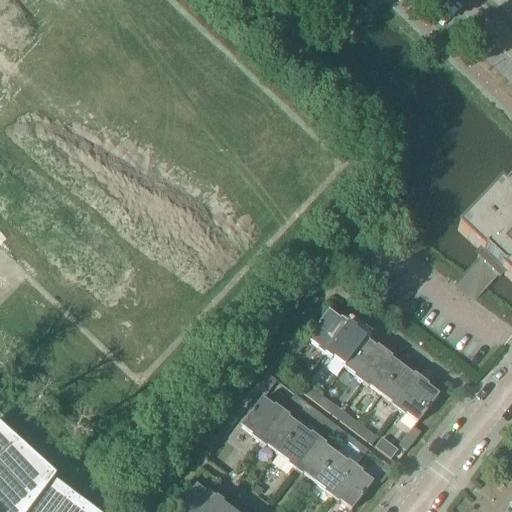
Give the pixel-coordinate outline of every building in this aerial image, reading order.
[(477,257),(497,276),(499,278),(502,274),(511,283),(511,187),(509,184),(502,191),(498,187),(457,231),(480,254),(477,257)] [(316,352),(323,357),(346,327),(339,321),(338,323),(327,315),(328,314),(327,314),(305,342),(306,343),(306,342),(317,350),(316,352)] [(331,361),(342,369),(363,341),(362,341),(352,333),(353,332),(346,327),(323,357),(330,363),(331,361)] [(353,380),(360,385),(383,354),(376,349),(375,351),(363,342),(363,341),(342,369),(342,370),(343,370),(354,378),(353,380)] [(303,347),(302,346),(296,342),(282,360),(289,365),(303,347)] [(380,398),(401,370),(389,361),(390,360),(383,354),(360,385),(367,390),(368,389),(379,397),(379,398),(380,398)] [(390,408),(397,413),(420,382),(413,377),(412,379),(401,371),(402,370),(401,370),(380,398),(391,406),(390,408)] [(258,392),(264,397),(264,398),(275,383),(269,378),(258,392)] [(420,382),(397,413),(404,418),(405,417),(416,425),(415,425),(416,426),(438,397),(437,397),(436,397),(426,389),(427,388),(420,382)] [(297,392),(314,406),(320,398),(302,385),(297,392)] [(288,404),(306,418),(312,411),(293,397),(288,404)] [(314,406),(334,420),(339,413),(320,398),(314,406)] [(250,439),(257,444),(280,414),(273,408),(272,410),(261,402),(261,401),(239,429),(240,430),(240,429),(251,437),(250,439)] [(306,418),(324,432),(330,425),(312,411),(306,418)] [(334,420),(353,435),(359,427),(339,413),(334,420)] [(265,448),(276,457),(297,429),(297,428),(296,429),(286,421),(287,419),(280,414),(257,444),(264,450),(265,448)] [(324,432),(343,446),(348,439),(330,425),(324,432)] [(359,427),(353,435),(370,448),(376,440),(359,427)] [(287,467),(294,473),(317,442),(310,436),(309,438),(297,429),(276,457),(277,457),(288,465),(287,467)] [(419,435),(412,430),(398,448),(405,453),(419,435)] [(53,482),(0,433),(0,511),(87,511),(51,484),(53,482)] [(348,439),(343,446),(361,460),(367,453),(348,439)] [(313,485),(334,457),(323,449),(324,447),(317,442),(294,473),(301,478),(302,476),(313,485)] [(324,495),(331,500),(354,470),(347,464),(346,466),(335,458),(336,458),(335,457),(334,458),(334,457),(313,485),(313,486),(314,485),(325,493),(324,495)] [(374,480),(374,481),(380,485),(391,471),(385,466),(374,480)] [(354,470),(331,500),(338,506),(339,504),(349,511),(350,511),(371,485),(371,484),(370,485),(360,477),(361,475),(354,470)] [(205,511),(214,501),(207,496),(206,497),(195,489),(195,488),(176,511),(205,511)] [(225,511),(220,508),(221,506),(214,501),(205,511),(225,511)]
